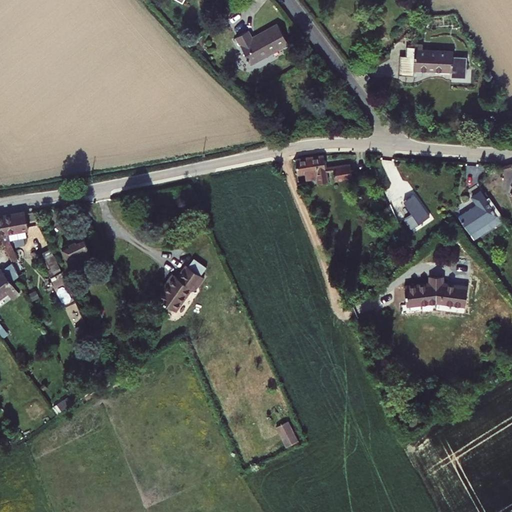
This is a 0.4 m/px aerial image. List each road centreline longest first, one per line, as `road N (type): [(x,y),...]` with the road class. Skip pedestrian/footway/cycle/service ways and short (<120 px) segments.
road 1 (residential): [(389,144),(298,145),(0,203)]
road 2 (residential): [(288,0),(389,144)]
road 3 (residential): [(511,152),(389,144)]
